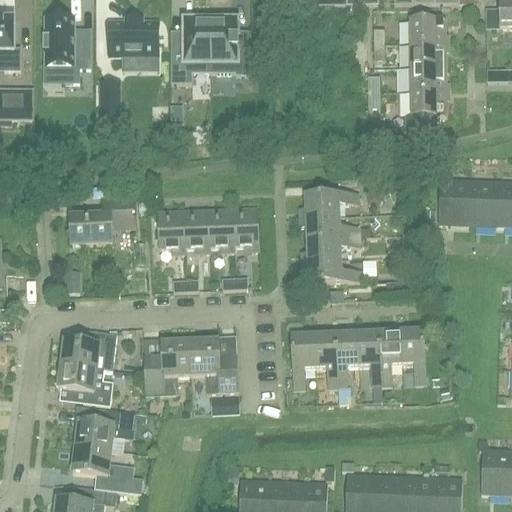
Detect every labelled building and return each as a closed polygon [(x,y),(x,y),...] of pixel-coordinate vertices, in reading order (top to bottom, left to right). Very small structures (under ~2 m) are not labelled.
[(362,8),(362,0),(345,0),(346,8),(362,8)] [(362,0),(362,8),(378,8),(377,0),(362,0)] [(499,32),(511,32),(511,0),(499,0),(499,12),(499,32)] [(43,41),(43,57),(46,57),(46,73),(64,73),(64,88),(79,88),(79,74),(90,74),(91,41),(74,41),(74,24),(46,23),(46,41),(43,41)] [(410,24),(410,48),(445,48),(445,23),(410,24)] [(111,27),(110,61),(159,61),(159,27),(143,27),(143,24),(127,24),(127,27),(111,27)] [(210,78),(210,24),(192,24),(192,26),(184,26),(184,53),(170,53),(170,89),(192,89),(192,78),(210,78)] [(238,53),(238,43),(236,43),(236,26),(228,26),(228,24),(210,24),(210,78),(235,78),(235,81),(250,81),(250,53),(238,53)] [(2,44),(2,26),(0,25),(0,57),(0,58),(0,61),(0,77),(16,78),(16,44),(2,44)] [(373,33),(373,48),(385,48),(385,33),(374,33),(373,33)] [(385,65),(385,48),(373,48),(373,65),(385,65)] [(446,72),(445,48),(410,48),(410,73),(446,72)] [(446,96),(446,72),(410,73),(410,96),(446,96)] [(368,81),(368,97),(380,97),(380,81),(373,81),(368,81)] [(119,124),(118,86),(100,86),(101,124),(119,124)] [(0,123),(32,123),(32,95),(0,95),(0,123)] [(446,121),(446,96),(410,96),(411,121),(446,121)] [(380,113),(380,97),(368,97),(368,113),(380,113)] [(467,231),(469,186),(440,185),(439,230),(467,231)] [(496,232),(498,187),(469,186),(467,231),(496,232)] [(511,232),(511,188),(498,187),(496,232),(511,232)] [(300,214),(300,223),(339,221),(339,208),(359,208),(358,198),(306,200),(306,214),(300,214)] [(71,221),(72,249),(111,247),(111,232),(132,231),(131,203),(103,204),(103,220),(71,221)] [(257,213),(233,214),(234,251),(246,251),(246,257),(259,256),(257,213)] [(234,251),(233,214),(208,215),(210,253),(222,252),(222,258),(235,257),(234,251)] [(210,253),(208,215),(184,216),(185,253),(196,253),(197,259),(210,258),(210,253)] [(185,253),(184,216),(158,217),(160,254),(172,254),(172,260),(185,260),(185,253)] [(340,233),(339,221),(300,223),(300,231),(306,231),(307,244),(360,242),(359,232),(340,233)] [(360,252),(360,242),(307,244),(307,257),(302,257),(302,266),(341,265),(341,252),(360,252)] [(341,276),(341,265),(302,266),(302,276),(308,275),(308,288),(361,286),(361,276),(341,276)] [(248,293),(247,282),(236,283),(236,294),(248,293)] [(236,294),(236,283),(222,284),(223,294),(236,294)] [(198,284),(186,285),(186,296),(199,296),(198,284)] [(186,296),(186,285),(173,286),(174,297),(186,296)] [(409,330),(400,331),(402,370),(415,369),(415,389),(426,388),(424,335),(409,335),(409,330)] [(402,370),(400,331),(392,331),(392,336),(380,337),(382,390),(392,390),(391,370),(402,370)] [(358,372),(357,332),(348,332),(348,338),(336,338),(338,392),(348,392),(347,372),(358,372)] [(382,390),(380,337),(366,337),(366,332),(357,332),(358,372),(371,371),(372,390),(382,390)] [(338,392),(336,338),(323,339),(323,333),(314,334),(315,373),(328,373),(328,392),(338,392)] [(315,373),(314,334),(305,334),(304,340),(292,340),(294,394),(304,393),(303,374),(315,373)] [(113,376),(117,340),(92,337),(91,343),(87,343),(84,345),(84,348),(65,346),(62,370),(97,374),(113,376)] [(218,346),(190,347),(192,380),(206,380),(206,399),(239,398),(238,361),(219,362),(218,346)] [(192,380),(190,347),(162,348),(163,363),(145,363),(146,401),(178,400),(177,381),(192,380)] [(96,385),(97,374),(62,370),(61,379),(59,379),(57,381),(56,389),(58,391),(59,391),(59,393),(85,397),(83,408),(110,411),(114,387),(96,385)] [(80,426),(76,452),(112,456),(113,442),(133,444),(136,419),(111,415),(109,429),(80,426)] [(110,470),(112,456),(76,452),(73,477),(103,481),(101,495),(117,497),(131,499),(134,473),(110,470)] [(510,500),(511,456),(511,455),(483,455),(481,499),(510,500)] [(374,511),(376,481),(347,480),(345,511),(374,511)] [(403,511),(404,482),(376,481),(374,511),(403,511)] [(432,511),(433,483),(404,482),(403,511),(432,511)] [(460,511),(462,484),(433,483),(432,511),(460,511)] [(268,511),(269,487),(240,486),(239,511),(268,511)] [(297,511),(298,488),(269,487),(268,511),(297,511)] [(326,511),(327,489),(298,488),(297,511),(326,511)] [(104,511),(105,510),(115,511),(117,497),(101,495),(83,493),(81,506),(58,503),(56,511),(104,511)]
